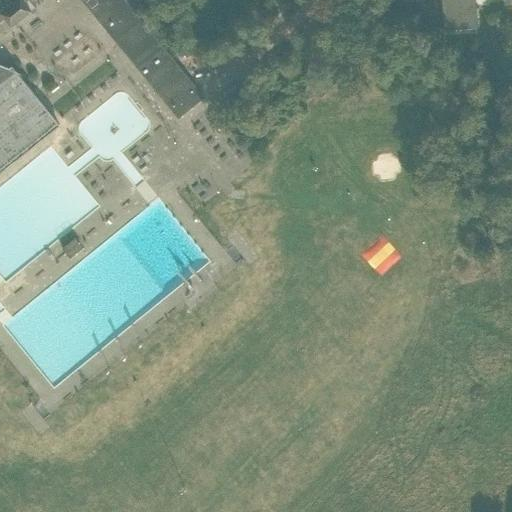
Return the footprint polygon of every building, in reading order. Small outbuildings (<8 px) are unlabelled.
[(17,0),(0,14),(0,22),(4,19),(11,27),(31,12),(24,4),(28,0),(82,0),(91,11),(103,0),(17,0)] [(103,0),(91,11),(115,40),(144,76),(146,75),(170,105),(169,106),(178,117),(202,97),(196,90),(132,11),(126,4),(131,0),(103,0)] [(477,27),(474,0),(442,0),(445,30),(477,27)] [(0,174),(60,126),(30,89),(12,67),(9,69),(0,65),(0,174)] [(495,243),(502,236),(493,228),(486,235),(495,243)] [(82,248),(75,238),(61,249),(69,259),(82,248)]
